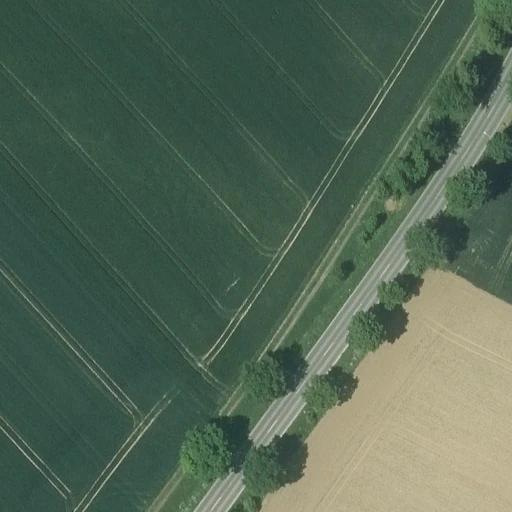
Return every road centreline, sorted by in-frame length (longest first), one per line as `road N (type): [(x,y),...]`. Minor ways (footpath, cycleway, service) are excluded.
road 1 (track): [(511,10),(323,307),(174,511)]
road 2 (secondary): [(234,511),(511,113)]
